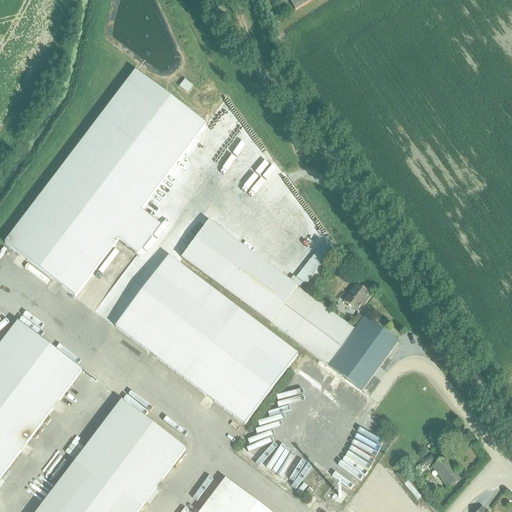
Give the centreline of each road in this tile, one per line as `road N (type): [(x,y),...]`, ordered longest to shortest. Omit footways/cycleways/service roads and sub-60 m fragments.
road 1 (unclassified): [(499,415),(335,163),(246,53),(215,0)]
road 2 (unknown): [(356,194),(299,175),(268,197),(251,223)]
